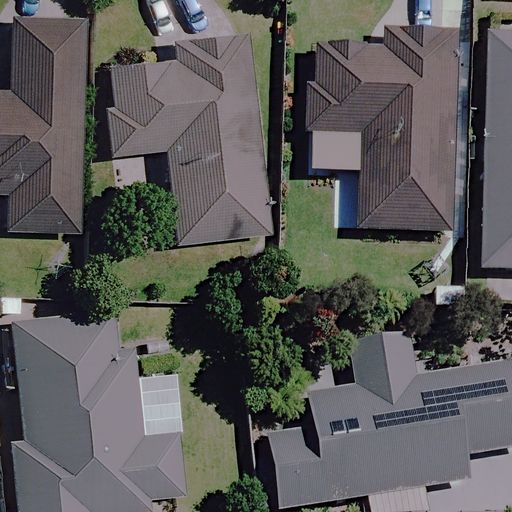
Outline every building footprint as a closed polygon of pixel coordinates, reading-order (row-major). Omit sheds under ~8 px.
[(73,28),(5,26),(3,98),(0,97),(0,236),(65,239),(73,28)] [(449,42),(381,39),(380,59),(310,56),(305,178),(354,180),(352,237),(441,241),(449,42)] [(511,42),(480,42),(477,278),(511,278),(511,42)] [(177,49),(178,56),(179,71),(142,74),(141,60),(101,64),(110,160),(157,156),(166,249),(257,240),(238,43),(177,49)] [(16,447),(7,448),(11,511),(143,511),(142,499),(173,496),(168,432),(125,435),(117,325),(80,328),(79,320),(7,325),(16,447)] [(407,383),(402,344),(342,351),(347,389),(291,396),(295,433),(259,437),(267,511),(305,511),(361,506),(361,511),(421,511),(420,495),(460,490),(457,466),(511,459),(511,434),(510,420),(511,419),(511,363),(464,369),(465,376),(407,383)]
